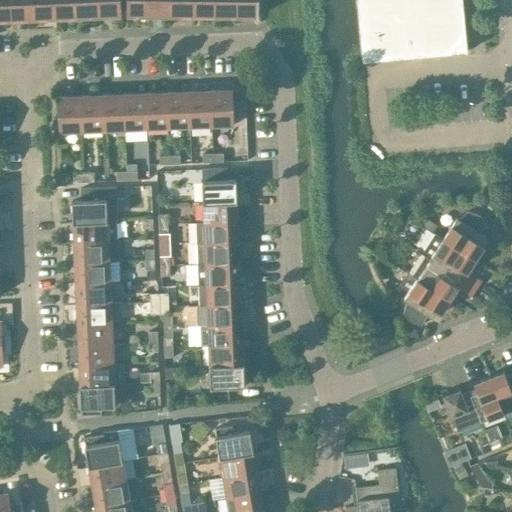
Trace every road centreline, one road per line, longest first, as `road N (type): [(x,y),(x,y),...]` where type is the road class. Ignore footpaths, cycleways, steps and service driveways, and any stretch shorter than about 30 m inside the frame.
road 1 (residential): [(28,58),(59,49),(253,40),(285,85),(289,275),(333,397)]
road 2 (residential): [(28,58),(30,365),(26,390),(15,398)]
road 3 (residential): [(333,397),(511,324)]
